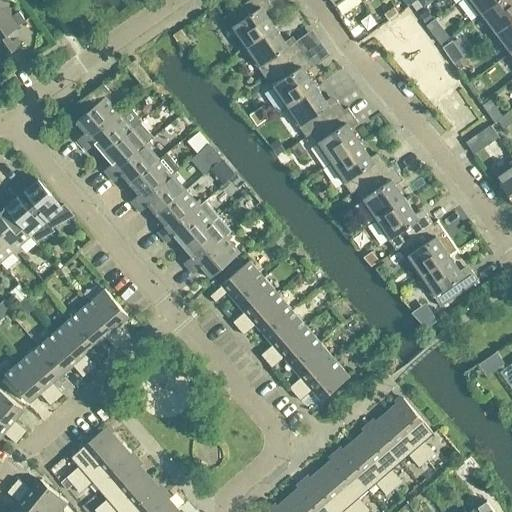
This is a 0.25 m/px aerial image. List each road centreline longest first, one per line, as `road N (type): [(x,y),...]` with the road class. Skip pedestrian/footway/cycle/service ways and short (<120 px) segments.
road 1 (residential): [(507,244),(315,0)]
road 2 (residential): [(176,314),(6,114)]
road 3 (residential): [(232,511),(232,490),(274,455),(275,431),(176,314)]
road 4 (residential): [(6,114),(175,0)]
road 5 (residential): [(211,511),(96,383)]
road 6 (residential): [(0,482),(96,383)]
